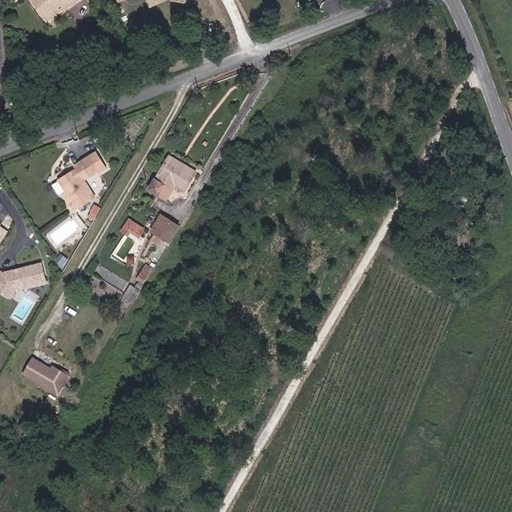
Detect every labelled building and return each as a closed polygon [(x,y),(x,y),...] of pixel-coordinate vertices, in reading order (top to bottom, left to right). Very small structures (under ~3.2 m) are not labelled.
[(53,11),(68,0),(71,0),(74,3),(77,0),(31,0),(46,22),(56,15),(53,11)] [(56,15),(74,3),(71,0),(68,0),(53,11),(56,15)] [(152,188),(165,195),(171,184),(175,187),(177,185),(190,192),(202,170),(171,153),(152,188)] [(85,177),(100,170),(103,170),(109,168),(102,155),(95,159),(93,155),(77,163),(78,165),(60,175),(70,193),(67,194),(74,208),(95,197),(85,177)] [(169,197),(175,187),(171,184),(165,195),(169,197)] [(180,223),(163,213),(149,238),(160,244),(163,239),(169,243),(180,223)] [(131,217),(125,226),(132,231),(134,228),(142,233),(146,227),(131,217)] [(452,247),(461,231),(448,223),(438,239),(452,247)] [(47,277),(41,259),(3,271),(0,268),(0,289),(3,291),(7,285),(11,284),(16,287),(47,277)] [(146,282),(154,266),(146,262),(138,278),(146,282)] [(98,265),(94,273),(125,288),(129,280),(98,265)] [(7,285),(3,291),(11,296),(16,287),(11,284),(7,285)] [(130,300),(138,289),(131,285),(124,296),(130,300)] [(124,308),(128,301),(123,298),(119,305),(124,308)] [(71,373),(52,361),(51,363),(38,355),(27,373),(58,393),(71,373)]
